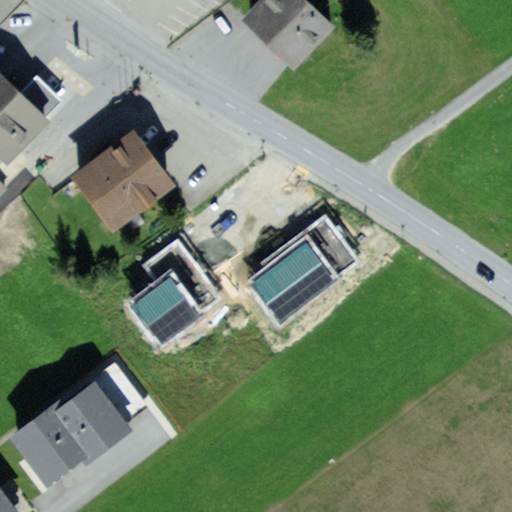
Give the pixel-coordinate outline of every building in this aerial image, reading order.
[(334,27),(306,0),(262,0),(247,16),(242,21),(267,46),(287,65),(292,70),(334,27)] [(0,173),(51,124),(0,71),(0,203),(12,192),(0,179),(0,173)] [(176,187),(137,130),(112,147),(73,174),(112,231),(176,187)] [(322,216),(247,281),(272,311),(355,254),(322,216)] [(159,280),(121,307),(156,358),(237,301),(183,225),(141,254),(159,280)] [(75,403),(65,411),(60,404),(18,436),(47,475),(82,448),(86,453),(121,427),(93,389),(75,403)] [(0,511),(9,511),(0,498),(0,511)]
